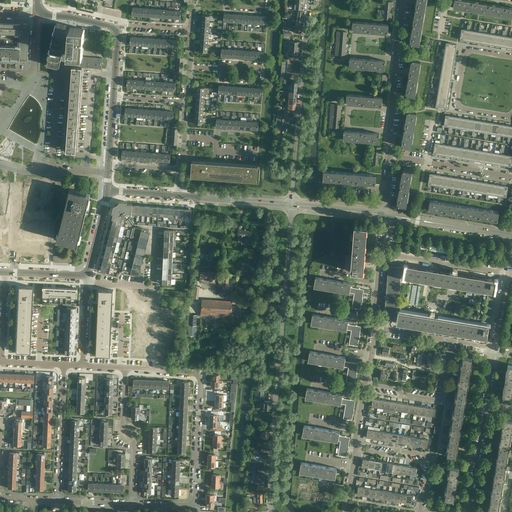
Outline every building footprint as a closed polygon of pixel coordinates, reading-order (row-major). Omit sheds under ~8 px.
[(424,11),(425,3),(426,0),(416,0),(415,9),(424,11)] [(472,1),(464,0),(454,0),(453,8),(461,9),(461,10),(470,12),(471,11),(470,10),(472,1)] [(489,4),(472,1),(470,10),(471,11),(487,13),(489,4)] [(506,7),(489,4),(487,13),(504,16),(506,7)] [(421,28),(424,11),(415,9),(412,26),(421,28)] [(62,52),(68,53),(67,55),(71,56),(73,56),(82,57),(82,55),(83,53),(83,47),(87,28),(82,27),(82,28),(69,27),(69,30),(68,30),(68,28),(66,28),(67,25),(57,22),(48,62),(47,62),(47,65),(57,67),(58,66),(59,67),(60,63),(61,63),(60,63),(62,52)] [(352,31),(357,31),(369,32),(370,23),(353,22),(352,29),(352,30),(352,31)] [(369,32),(387,34),(387,33),(388,33),(388,32),(387,32),(388,25),(370,23),(369,32)] [(14,25),(14,34),(18,34),(18,28),(22,29),(23,24),(22,24),(22,25),(19,25),(19,24),(18,24),(14,24),(14,25)] [(421,28),(412,26),(410,44),(419,45),(421,28)] [(18,34),(18,39),(26,39),(27,29),(22,29),(18,28),(18,34)] [(336,43),(346,44),(347,32),(337,31),(336,43)] [(18,39),(18,46),(0,45),(0,58),(25,60),(26,39),(18,39)] [(289,41),(288,54),(298,54),(299,42),(289,41)] [(346,44),(336,43),(335,55),(345,56),(346,44)] [(367,59),(350,58),(350,59),(349,59),(349,60),(350,60),(349,67),(367,68),(367,59)] [(385,61),(367,59),(367,68),(384,70),(385,63),(385,62),(385,61)] [(417,79),(420,62),(411,60),(408,78),(417,79)] [(282,61),(280,79),(289,80),(290,75),(287,75),(288,62),(282,61)] [(77,147),(83,68),(72,67),(66,151),(76,152),(77,152),(77,147)] [(417,79),(408,78),(405,95),(414,97),(417,79)] [(288,92),(297,92),(298,82),(292,81),(292,86),(288,86),(288,92)] [(346,104),(364,105),(364,96),(347,95),(346,101),(346,102),(346,104)] [(364,105),(381,106),(381,105),(382,105),(382,104),(381,104),(382,97),(364,96),(364,105)] [(330,116),(340,117),(341,105),(331,104),(330,116)] [(290,111),(285,110),(277,110),(276,128),(280,129),(281,116),(289,117),(290,111)] [(416,113),(407,112),(404,129),(413,131),(416,113)] [(340,117),(330,116),(329,128),(339,129),(340,117)] [(413,131),(404,129),(401,147),(410,148),(413,131)] [(362,132),(344,131),(344,132),(343,132),(343,133),(344,133),(343,140),(361,141),(362,132)] [(379,133),(362,132),(361,141),(378,143),(379,136),(379,135),(379,133)] [(191,174),(191,176),(208,177),(208,176),(231,178),(245,179),(245,180),(257,181),(257,179),(257,178),(258,178),(259,169),(257,168),(258,167),(258,165),(215,162),(195,161),(192,161),(192,163),(194,163),(193,171),(193,174),(191,174)] [(400,188),(408,189),(411,172),(402,170),(400,188)] [(341,172),(333,172),(324,171),(323,178),(323,179),(323,180),(340,181),(340,180),(341,172)] [(340,181),(357,183),(358,174),(341,172),(340,180),(340,181)] [(357,183),(375,184),(375,183),(376,183),(376,182),(375,182),(376,175),(358,174),(357,183)] [(0,197),(16,199),(16,193),(38,199),(41,187),(0,176),(0,197)] [(406,207),(406,204),(408,189),(400,188),(397,205),(406,207)] [(66,205),(66,206),(58,239),(70,242),(67,256),(53,256),(53,262),(72,263),(77,244),(90,195),(70,190),(68,198),(66,198),(62,202),(62,203),(66,205)] [(127,202),(119,201),(119,203),(117,203),(115,204),(115,206),(114,205),(112,213),(113,213),(112,218),(122,221),(122,220),(121,220),(123,216),(121,214),(122,214),(125,218),(127,217),(128,216),(125,212),(127,213),(131,213),(131,214),(132,204),(127,203),(127,202)] [(447,204),(430,201),(428,210),(445,213),(447,204)] [(464,206),(447,204),(445,213),(462,215),(464,206)] [(481,209),(464,206),(462,215),(479,218),(481,209)] [(498,212),(481,209),(479,218),(497,221),(498,212)] [(367,227),(354,226),(356,226),(352,271),(350,271),(363,272),(367,227)] [(142,228),(140,236),(149,238),(150,233),(148,232),(149,230),(142,228)] [(245,236),(250,237),(250,229),(239,229),(238,242),(244,242),(245,236)] [(386,279),(387,279),(387,283),(385,283),(385,285),(387,286),(386,290),(385,289),(385,292),(386,292),(386,296),(384,296),(384,299),(385,299),(385,303),(384,303),(384,305),(385,305),(385,309),(383,309),(383,312),(384,312),(384,319),(384,322),(391,323),(392,319),(396,320),(398,312),(399,311),(398,310),(401,274),(404,274),(405,270),(396,270),(396,266),(396,263),(389,263),(388,266),(388,269),(387,276),(386,276),(386,279)] [(405,270),(404,274),(403,278),(494,293),(496,280),(495,280),(495,281),(406,266),(406,265),(405,270)] [(218,276),(218,275),(215,275),(215,272),(208,272),(208,268),(206,267),(204,266),(202,268),(201,271),(200,271),(200,279),(200,281),(202,283),(208,283),(209,282),(209,280),(215,281),(215,276),(218,276)] [(215,276),(215,281),(219,281),(219,285),(219,293),(228,294),(229,277),(218,276),(215,276)] [(331,289),(333,280),(326,279),(323,278),(316,277),(315,277),(314,287),(318,288),(318,287),(331,289)] [(350,287),(351,283),(350,283),(343,282),(340,281),(333,280),(331,289),(349,292),(349,293),(350,287)] [(15,351),(15,352),(29,352),(30,341),(30,340),(28,340),(28,337),(28,330),(29,323),(29,316),(29,309),(29,308),(30,301),(30,298),(32,298),(32,287),(18,286),(17,301),(17,305),(19,305),(18,308),(17,308),(17,312),(18,312),(18,315),(16,315),(16,319),(18,320),(18,322),(16,322),(16,327),(18,327),(18,329),(16,329),(16,330),(16,334),(17,334),(17,337),(16,337),(15,351)] [(43,288),(42,299),(45,299),(50,300),(50,298),(50,288),(46,287),(43,287),(43,288)] [(350,287),(349,293),(354,293),(353,298),(348,298),(348,300),(352,301),(351,308),(360,309),(361,304),(362,304),(363,299),(362,299),(364,289),(350,287)] [(96,355),(98,355),(110,356),(110,355),(111,344),(109,344),(109,341),(109,334),(110,327),(110,319),(110,312),(111,305),(111,302),(113,302),(113,291),(113,290),(100,290),(99,290),(98,302),(98,304),(98,308),(98,309),(100,309),(99,312),(98,312),(98,316),(99,316),(99,319),(97,318),(97,319),(97,322),(97,323),(99,323),(99,326),(97,326),(97,330),(99,330),(99,333),(97,333),(97,337),(98,338),(98,340),(97,340),(96,355)] [(231,317),(232,315),(232,306),(232,301),(202,299),(200,315),(231,317)] [(241,306),(232,306),(232,315),(240,315),(241,306)] [(398,312),(396,320),(396,323),(486,338),(488,326),(488,327),(398,312)] [(329,327),(330,317),(323,316),(323,315),(320,315),(313,314),(312,314),(311,324),(315,325),(315,324),(329,327)] [(187,325),(196,325),(197,315),(188,315),(187,325)] [(347,324),(348,320),(340,319),(340,318),(338,318),(330,317),(329,327),(346,329),(346,330),(347,324)] [(347,324),(346,330),(351,331),(350,336),(345,335),(345,337),(350,338),(348,345),(357,346),(358,341),(359,341),(360,336),(359,336),(361,326),(347,324)] [(326,364),(327,354),(320,353),(317,352),(310,351),(309,351),(308,361),(312,362),(312,361),(326,364)] [(326,364),(341,366),(343,366),(343,367),(344,367),(344,361),(345,357),(338,356),(335,355),(327,354),(326,364)] [(472,359),(463,358),(463,357),(462,364),(461,364),(460,367),(461,367),(460,374),(469,376),(470,369),(471,369),(472,366),(471,366),(472,359)] [(355,383),(355,380),(356,378),(357,373),(356,373),(358,364),(344,361),(344,367),(348,368),(347,373),(343,372),(342,374),(347,375),(346,382),(355,383)] [(458,390),(466,392),(467,385),(468,385),(469,382),(468,382),(469,376),(460,374),(459,381),(458,380),(458,384),(459,384),(458,390)] [(511,382),(505,381),(504,388),(503,388),(503,391),(502,398),(511,399),(511,392),(511,382)] [(323,401),(324,391),(317,390),(314,389),(314,390),(307,388),(305,398),(309,399),(309,398),(323,401)] [(466,392),(458,390),(456,397),(455,397),(455,400),(456,400),(455,407),(464,408),(465,402),(466,402),(466,399),(465,399),(466,392)] [(342,398),(342,394),(335,393),(332,392),(324,391),(323,401),(340,403),(340,404),(341,404),(342,398)] [(340,409),(339,411),(344,412),(343,419),(352,420),(353,415),(354,410),(355,400),(342,398),(341,404),(345,405),(344,410),(340,409)] [(391,401),(385,400),(383,408),(384,408),(383,412),(389,413),(389,409),(390,409),(391,401)] [(273,401),(266,401),(266,404),(261,404),(261,409),(272,410),(273,401)] [(427,407),(426,415),(435,417),(436,409),(427,407)] [(452,416),(453,416),(452,423),(461,425),(462,418),(463,418),(463,415),(464,408),(455,407),(454,413),(453,413),(452,416)] [(501,436),(510,437),(511,431),(511,430),(511,427),(511,428),(511,423),(511,420),(504,419),(502,426),(501,429),(502,429),(501,436)] [(461,425),(452,423),(451,430),(450,429),(449,433),(451,433),(449,439),(458,441),(459,434),(460,434),(461,431),(460,431),(461,425)] [(320,438),(322,428),(314,427),(311,426),(311,427),(304,425),(302,435),(306,436),(320,438)] [(339,435),(340,431),(339,431),(332,430),(329,429),(322,428),(320,438),(337,441),(338,441),(339,435)] [(271,429),(264,429),(264,433),(260,433),(260,437),(264,437),(270,437),(271,429)] [(339,435),(338,441),(340,441),(339,446),(337,446),(336,448),(339,449),(337,456),(346,457),(347,451),(348,452),(349,447),(348,447),(350,437),(339,435)] [(510,437),(501,436),(500,442),(499,442),(499,445),(498,452),(507,454),(508,447),(509,447),(510,444),(509,444),(510,437)] [(458,441),(449,439),(448,446),(447,446),(447,449),(448,449),(447,456),(456,457),(457,451),(458,448),(457,448),(458,441)] [(496,468),(504,470),(506,463),(507,463),(507,460),(506,460),(507,454),(498,452),(497,459),(496,459),(496,462),(497,462),(496,468)] [(317,475),(319,465),(312,464),(309,463),(309,464),(301,462),(299,472),(304,473),(304,472),(317,475)] [(319,465),(317,475),(335,478),(337,468),(336,468),(329,467),(326,466),(326,467),(319,465)] [(447,483),(456,484),(457,478),(458,478),(458,475),(459,468),(450,467),(449,474),(448,474),(447,476),(448,477),(448,480),(447,483)] [(493,484),(502,486),(503,480),(504,480),(504,477),(503,477),(504,470),(496,468),(494,475),(493,478),(494,478),(493,484)] [(256,474),(255,482),(265,483),(265,474),(256,474)] [(455,494),(456,492),(456,491),(455,491),(456,484),(447,483),(446,490),(445,489),(445,493),(446,493),(445,500),(454,501),(455,494)] [(491,491),(491,493),(491,494),(492,494),(490,501),(499,502),(500,496),(501,496),(502,493),(501,493),(502,486),(493,484),(492,491),(491,491)] [(262,492),(253,492),(249,493),(249,496),(253,496),(254,503),(261,502),(261,504),(263,504),(262,492)] [(407,494),(405,502),(411,504),(412,499),(415,500),(416,496),(407,494)] [(488,508),(488,510),(488,511),(489,511),(488,511),(498,511),(499,509),(498,509),(499,502),(490,501),(489,508),(488,508)]
